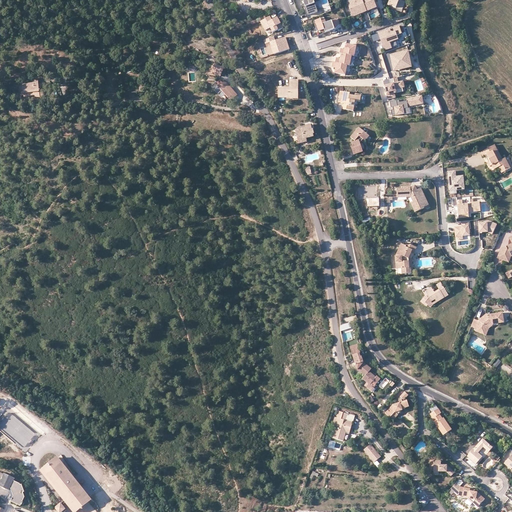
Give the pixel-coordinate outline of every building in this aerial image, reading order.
[(303,0),(305,6),(309,15),(318,12),(317,10),(317,9),(322,8),(322,9),(324,14),(332,11),(329,3),(322,6),(319,0),(303,0)] [(354,0),(347,3),(353,17),(377,8),(375,1),(378,0),(377,0),(366,0),(363,1),(362,0),(354,0)] [(390,0),(388,5),(398,9),(403,11),(406,2),(400,0),(390,0)] [(400,0),(406,2),(403,11),(398,9),(397,11),(407,15),(412,3),(403,0),(400,0)] [(270,16),(260,21),(265,31),(270,28),(273,33),(279,30),(277,26),(281,24),(277,17),(272,20),(270,16)] [(337,19),(326,23),(324,18),(315,21),(319,31),(324,30),(326,33),(340,28),(340,25),(337,19)] [(341,25),(340,25),(340,28),(332,31),(333,34),(343,31),(341,25)] [(397,36),(402,34),(399,27),(390,30),(390,31),(388,32),(388,30),(379,33),(382,43),(384,42),(384,44),(383,45),(385,51),(391,49),(390,45),(391,45),(390,43),(398,40),(397,36)] [(286,37),(270,42),(274,55),(290,49),(286,37)] [(354,57),(356,47),(346,44),(345,50),(340,49),(339,53),(341,54),(352,56),(354,57)] [(411,64),(409,51),(390,55),(393,66),(394,66),(395,69),(400,68),(400,66),(411,64)] [(350,66),(352,56),(341,54),(340,59),(336,58),(335,63),(347,65),(350,66)] [(345,75),(347,65),(335,63),(332,62),(332,67),(336,68),(335,73),(345,75)] [(399,83),(398,78),(390,80),(391,84),(385,86),(388,100),(396,98),(395,94),(396,93),(395,90),(405,88),(403,81),(399,83)] [(23,89),(24,96),(35,94),(35,96),(40,96),(40,97),(44,97),(43,89),(40,90),(38,79),(33,80),(34,83),(23,85),(23,89)] [(224,81),(218,86),(231,101),(237,96),(224,81)] [(288,96),(299,96),(299,90),(295,90),(295,86),(299,86),(299,81),(290,81),(290,88),(279,88),(279,98),(288,98),(288,96)] [(350,94),(341,92),(339,104),(344,105),(343,110),(354,112),(355,108),(357,108),(358,102),(360,103),(362,96),(355,95),(355,96),(350,96),(350,94)] [(424,103),(422,96),(407,99),(407,101),(400,103),(399,100),(389,102),(391,108),(392,107),(393,110),(391,110),(392,115),(396,114),(396,116),(405,114),(404,109),(408,108),(408,107),(419,105),(419,104),(424,103)] [(311,125),(295,129),(299,144),(308,141),(307,139),(314,137),(314,134),(315,134),(314,130),(313,130),(311,125)] [(362,139),(366,134),(359,128),(351,138),(356,142),(352,144),(353,147),(351,148),(354,155),(362,152),(359,142),(362,139)] [(503,165),(506,170),(510,168),(505,158),(502,159),(495,145),(481,152),(483,157),(486,155),(490,161),(489,162),(491,167),(493,165),(495,169),(499,167),(503,165)] [(456,170),(449,171),(450,190),(465,189),(464,175),(457,176),(456,170)] [(417,206),(419,210),(425,208),(424,206),(429,204),(423,193),(419,195),(416,190),(411,193),(411,187),(402,187),(402,188),(397,188),(397,197),(411,197),(413,202),(415,206),(417,206)] [(379,199),(367,199),(367,207),(379,207),(379,199)] [(457,200),(459,215),(469,214),(468,212),(480,211),(480,202),(470,202),(470,203),(463,204),(462,200),(457,200)] [(478,220),(474,221),(475,237),(480,238),(479,232),(488,232),(492,234),(497,224),(488,221),(478,221),(478,220)] [(469,225),(454,226),(455,240),(463,239),(463,237),(469,236),(469,225)] [(410,267),(409,258),(413,250),(415,251),(416,247),(406,243),(405,245),(401,244),(395,256),(397,269),(401,268),(402,274),(411,273),(411,267),(410,267)] [(508,255),(510,254),(511,257),(511,256),(511,246),(510,247),(510,245),(501,250),(497,258),(505,261),(508,255)] [(437,286),(439,290),(444,297),(445,299),(449,296),(441,283),(437,286)] [(433,291),(427,294),(432,303),(435,300),(437,303),(441,301),(440,299),(444,297),(439,290),(434,293),(433,291)] [(427,294),(426,293),(424,294),(425,296),(421,302),(427,307),(428,306),(431,308),(434,306),(437,303),(435,300),(432,303),(427,294)] [(479,322),(477,329),(483,331),(485,329),(486,329),(491,325),(503,323),(501,313),(489,315),(489,317),(487,317),(484,319),(484,318),(479,322)] [(351,328),(350,323),(341,326),(341,332),(351,328)] [(483,331),(477,329),(476,332),(487,336),(490,329),(492,327),(491,325),(486,329),(485,329),(483,331)] [(358,369),(364,362),(359,344),(352,346),(358,369)] [(497,359),(493,366),(497,368),(501,362),(497,359)] [(372,368),(364,362),(358,369),(364,375),(365,376),(363,379),(369,384),(367,386),(372,391),(375,388),(370,384),(373,381),(376,377),(369,371),(372,368)] [(385,413),(391,417),(395,412),(403,409),(403,408),(409,406),(407,400),(403,401),(409,395),(405,392),(399,398),(400,402),(393,405),(385,413)] [(438,408),(430,413),(433,418),(432,419),(443,435),(452,430),(444,418),(443,418),(440,414),(441,413),(438,408)] [(395,412),(391,417),(394,420),(403,409),(395,412)] [(340,419),(342,413),(338,411),(336,417),(334,422),(338,424),(334,438),(343,440),(346,433),(346,431),(350,432),(352,422),(345,420),(340,419)] [(354,416),(347,414),(342,413),(340,419),(345,420),(352,422),(354,416)] [(483,439),(468,456),(476,463),(483,456),(478,452),(483,447),(489,452),(492,447),(483,439)] [(381,457),(371,444),(364,449),(374,462),(381,457)] [(58,460),(56,457),(40,471),(41,473),(42,473),(49,480),(48,481),(50,483),(51,482),(57,490),(56,491),(58,493),(59,492),(65,499),(64,500),(66,503),(67,502),(73,509),(72,510),(73,511),(76,510),(75,509),(87,500),(88,501),(90,499),(88,496),(87,497),(81,490),(82,489),(80,487),(79,487),(73,480),(74,479),(72,477),(71,478),(65,470),(66,469),(64,467),(63,468),(57,460),(58,460)] [(474,469),(477,466),(466,457),(463,461),(474,469)] [(434,462),(430,462),(430,470),(434,471),(434,473),(439,474),(439,471),(447,472),(451,476),(455,472),(447,465),(441,465),(441,460),(434,460),(434,462)] [(1,473),(0,473),(0,485),(9,489),(10,488),(13,481),(14,479),(1,473)] [(13,481),(10,488),(13,496),(10,501),(17,505),(20,506),(24,497),(22,492),(24,491),(21,484),(20,485),(19,484),(13,481)] [(457,483),(456,483),(451,488),(459,495),(461,486),(460,486),(457,483)] [(470,491),(470,488),(461,486),(459,495),(468,497),(468,498),(475,499),(480,504),(485,499),(477,492),(475,492),(470,491)] [(475,499),(468,498),(478,507),(480,504),(475,499)]
